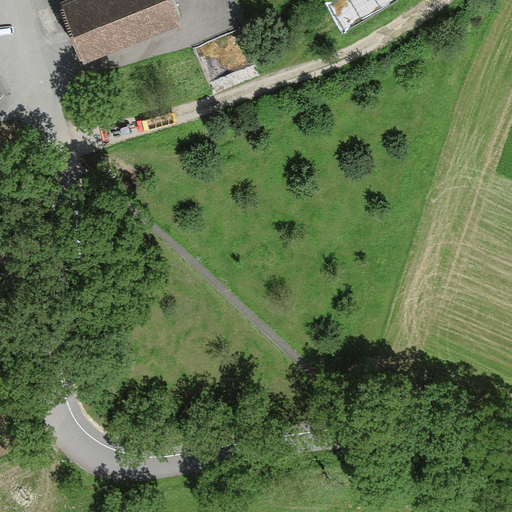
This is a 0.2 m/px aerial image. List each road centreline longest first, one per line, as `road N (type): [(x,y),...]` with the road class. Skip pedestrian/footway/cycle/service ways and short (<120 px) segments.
road 1 (residential): [(511,465),(447,444),(365,435),(149,468),(81,447),(60,420),(54,392),(58,147)]
road 2 (track): [(58,147),(165,234),(345,403),(365,435)]
road 3 (track): [(58,147),(337,61),(438,0)]
